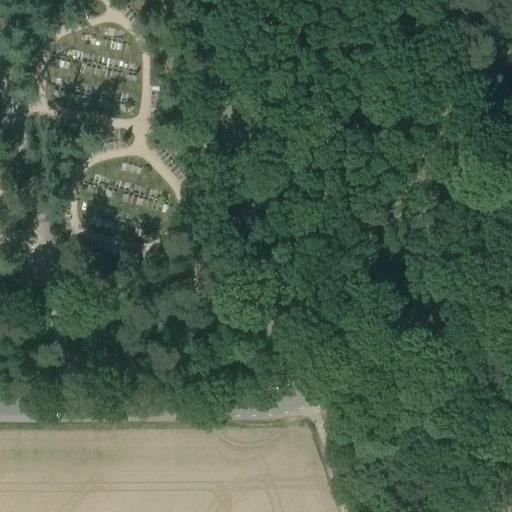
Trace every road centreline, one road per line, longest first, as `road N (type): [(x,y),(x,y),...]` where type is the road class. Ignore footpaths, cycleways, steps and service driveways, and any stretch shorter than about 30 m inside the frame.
road 1 (unclassified): [(302,403),(278,341),(197,0)]
road 2 (unclassified): [(0,410),(302,403)]
road 3 (unknown): [(511,244),(278,341)]
road 4 (unclassified): [(302,403),(511,282)]
